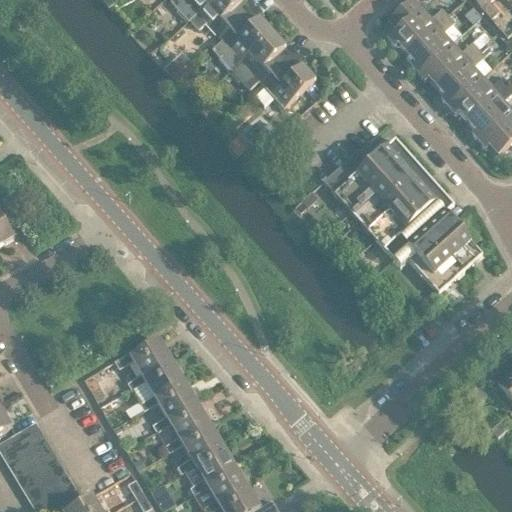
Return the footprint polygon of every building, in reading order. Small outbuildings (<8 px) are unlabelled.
[(172,0),(170,3),(178,12),(175,13),(186,25),(189,22),(213,0),(172,0)] [(213,0),(189,22),(191,24),(190,24),(197,32),(205,25),(215,36),(231,21),(235,24),(254,7),(247,0),(241,0),(240,2),(238,0),(213,0)] [(471,0),(490,21),(498,14),(487,2),(490,0),(471,0)] [(429,21),(411,1),(388,21),(397,31),(386,41),(394,49),(397,46),(405,56),(447,18),(441,11),(429,21)] [(268,34),(258,21),(263,17),(254,7),(235,24),(237,28),(213,49),(221,58),(219,60),(230,71),(237,65),(271,34),(270,32),(268,34)] [(413,65),(410,68),(417,76),(451,45),(442,36),(454,25),(447,18),(405,56),(413,65)] [(282,49),(272,37),(273,36),(271,34),(237,65),(246,74),(249,72),(259,83),(274,69),(277,72),(297,55),(288,45),(282,49)] [(424,83),(427,80),(435,90),(478,52),(471,45),(459,55),(451,45),(417,76),(424,83)] [(444,99),(440,102),(447,110),(481,79),(472,70),(484,59),(478,52),(435,90),(444,99)] [(305,65),(297,55),(277,72),(280,75),(264,89),(274,100),(271,103),(280,113),(313,84),(300,69),(305,65)] [(502,79),(490,89),(481,79),(447,110),(454,117),(458,114),(466,124),(508,86),(502,79)] [(478,144),(511,113),(503,104),(511,95),(511,90),(508,86),(466,124),(474,133),(471,136),(478,144)] [(488,148),(497,158),(511,144),(511,114),(511,113),(478,144),(485,151),(488,148)] [(394,141),(391,144),(378,156),(368,144),(323,184),(399,270),(407,262),(437,296),(482,257),(444,215),(453,207),(394,141)] [(258,149),(251,142),(245,148),(252,155),(258,149)] [(0,218),(0,247),(13,240),(0,218)] [(132,363),(140,376),(142,380),(171,363),(158,342),(129,359),(127,356),(114,364),(118,371),(132,363)] [(171,363),(142,380),(140,376),(127,386),(131,393),(144,384),(152,398),(155,401),(183,384),(171,363)] [(511,374),(497,388),(511,404),(511,374)] [(196,405),(183,384),(155,401),(152,398),(139,407),(143,413),(157,405),(165,419),(167,422),(196,405)] [(208,426),(196,405),(167,422),(165,419),(152,428),(156,434),(169,426),(178,440),(180,443),(208,426)] [(0,435),(10,430),(0,412),(0,435)] [(21,447),(41,435),(35,425),(15,437),(21,447)] [(221,447),(208,426),(180,443),(178,440),(164,449),(168,455),(182,447),(190,461),(192,464),(221,447)] [(27,457),(47,445),(41,435),(21,447),(27,457)] [(0,445),(0,456),(1,459),(21,447),(15,437),(0,445)] [(33,467),(52,455),(47,445),(27,457),(33,467)] [(1,459),(7,469),(27,457),(21,447),(1,459)] [(192,489),(203,482),(205,485),(233,468),(221,447),(192,464),(190,461),(177,470),(181,476),(183,475),(192,489)] [(38,476),(58,464),(52,455),(33,467),(38,476)] [(27,457),(7,469),(13,478),(33,467),(27,457)] [(44,486),(64,474),(58,464),(38,476),(44,486)] [(33,467),(13,478),(19,488),(38,476),(33,467)] [(246,489),(233,468),(205,485),(203,482),(192,489),(189,491),(193,497),(194,497),(202,511),(215,503),(217,506),(246,489)] [(50,495),(70,483),(64,474),(44,486),(50,495)] [(38,476),(19,488),(25,497),(44,486),(38,476)] [(55,505),(76,493),(70,483),(50,495),(55,505)] [(135,501),(143,497),(135,483),(127,487),(135,501)] [(44,486),(25,497),(30,507),(50,495),(44,486)] [(246,489),(217,506),(215,503),(202,511),(216,511),(220,510),(220,511),(276,511),(271,503),(258,510),(246,489)] [(59,511),(68,511),(82,504),(76,493),(55,505),(59,511)] [(50,495),(30,507),(33,511),(43,511),(55,505),(50,495)] [(141,511),(148,511),(151,510),(143,497),(135,501),(141,511)] [(99,511),(91,498),(82,504),(68,511),(99,511)]
